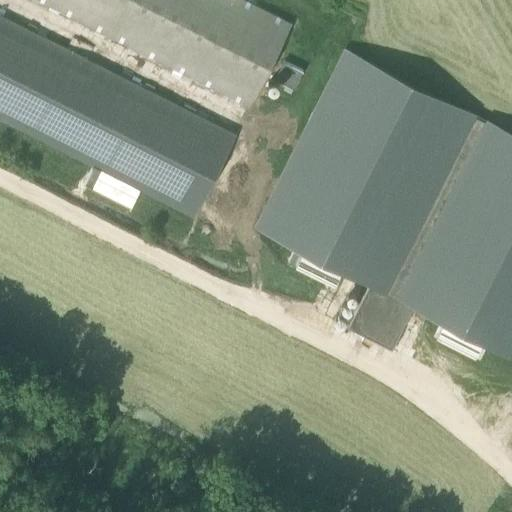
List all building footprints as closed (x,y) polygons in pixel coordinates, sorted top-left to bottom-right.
[(291,23),(245,0),(41,0),(250,105),(291,23)] [(0,117),(195,215),(236,133),(0,14),(0,117)] [(257,226),(511,355),(511,134),(346,50),(257,226)] [(275,77),(294,87),(303,70),(284,60),(275,77)] [(390,339),(405,305),(362,286),(347,320),(390,339)]
